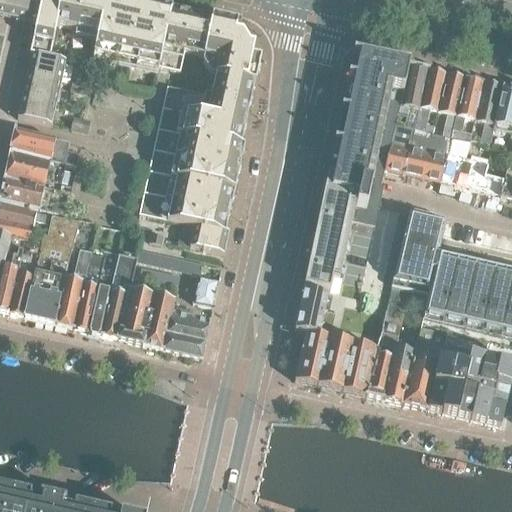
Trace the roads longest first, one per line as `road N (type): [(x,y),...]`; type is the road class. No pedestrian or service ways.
road 1 (residential): [(511,451),(252,393)]
road 2 (residential): [(226,386),(0,337)]
road 3 (tertiary): [(261,290),(304,85)]
road 4 (tertiary): [(337,8),(511,47)]
road 5 (residential): [(0,125),(150,158)]
road 6 (residential): [(0,479),(147,511)]
road 7 (tertiary): [(226,386),(196,511)]
road 8 (tertiary): [(224,511),(252,393)]
